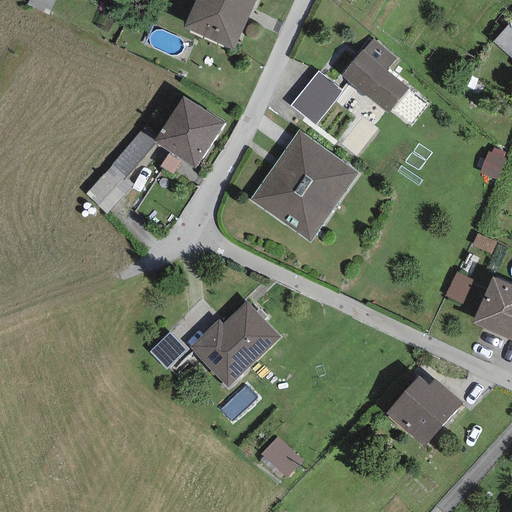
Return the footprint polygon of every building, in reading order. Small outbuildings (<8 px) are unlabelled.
[(48,16),(56,0),(28,0),(26,5),(48,16)] [(196,0),(184,28),(233,50),(255,0),(196,0)] [(511,30),(499,45),(511,57),(511,30)] [(396,59),(372,39),(363,50),(362,50),(341,76),(388,114),(408,89),(386,71),(396,59)] [(342,90),(317,71),(290,106),(315,125),(342,90)] [(156,143),(195,168),(224,123),(182,97),(153,142),(156,143)] [(300,131),(250,200),(309,242),(359,173),(300,131)] [(156,143),(153,142),(140,132),(84,195),(106,213),(133,184),(126,177),(156,143)] [(511,341),(511,285),(492,277),(471,323),(511,341)] [(218,320),(189,348),(227,388),(281,338),(246,301),(222,324),(218,320)] [(186,350),(169,333),(149,351),(166,370),(186,350)] [(462,404),(434,379),(428,386),(418,377),(385,414),(423,447),(462,404)] [(285,441),(267,456),(291,484),(309,469),(285,441)]
